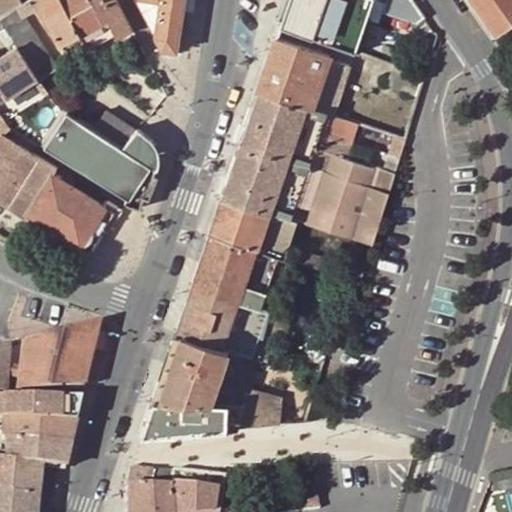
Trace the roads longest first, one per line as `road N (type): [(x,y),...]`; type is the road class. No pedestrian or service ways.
road 1 (tertiary): [(225,0),(207,100),(144,309)]
road 2 (unclassified): [(488,364),(511,202),(487,73)]
road 3 (tertiary): [(144,309),(72,511)]
road 4 (residential): [(445,511),(488,364)]
road 5 (unclassified): [(24,270),(144,309)]
